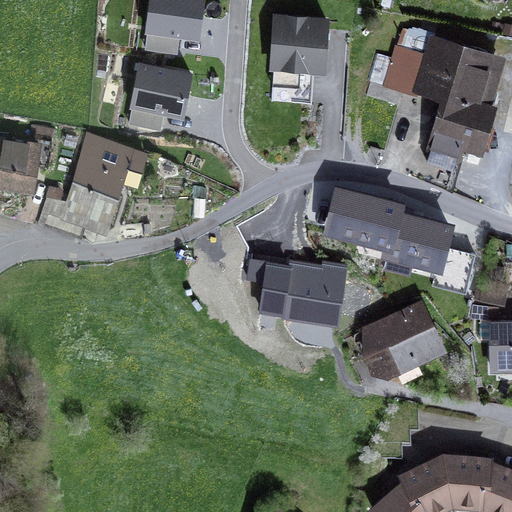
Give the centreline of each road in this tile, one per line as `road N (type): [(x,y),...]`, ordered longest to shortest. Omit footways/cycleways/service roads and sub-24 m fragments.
road 1 (residential): [(0,261),(18,250),(101,253),(185,237),(266,189)]
road 2 (residential): [(266,189),(307,172),(350,170),(394,179),(511,228)]
road 3 (residential): [(239,0),(230,132),(266,189)]
road 4 (residential): [(511,418),(395,392)]
